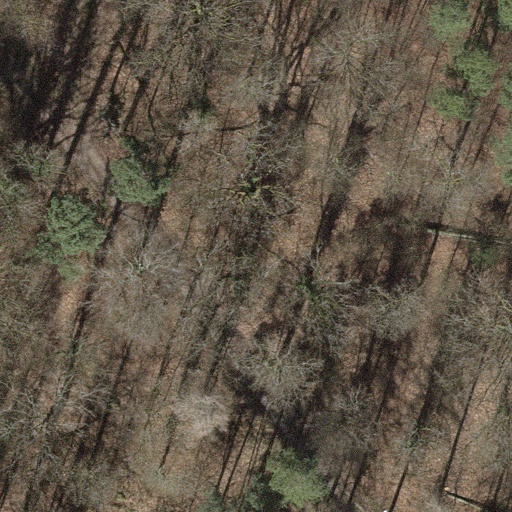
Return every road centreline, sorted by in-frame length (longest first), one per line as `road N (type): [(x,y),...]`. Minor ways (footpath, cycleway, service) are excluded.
road 1 (track): [(0,50),(360,511)]
road 2 (track): [(91,0),(80,48),(78,146)]
